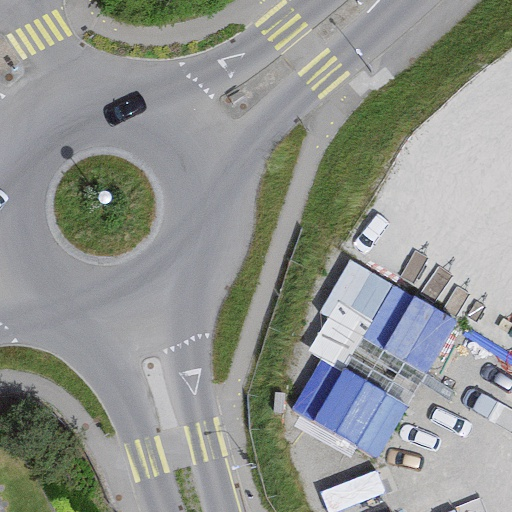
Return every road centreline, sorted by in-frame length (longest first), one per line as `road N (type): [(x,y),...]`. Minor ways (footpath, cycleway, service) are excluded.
road 1 (tertiary): [(215,195),(382,0)]
road 2 (residential): [(219,511),(191,343),(193,282)]
road 3 (residential): [(66,321),(117,401),(164,511)]
road 4 (tertiary): [(328,0),(143,105)]
road 5 (residential): [(116,99),(38,37),(8,0)]
road 6 (tertiary): [(116,99),(56,107),(22,130),(0,161)]
road 7 (tertiary): [(66,321),(136,321),(193,282)]
road 8 (tertiary): [(215,195),(191,140),(143,105)]
